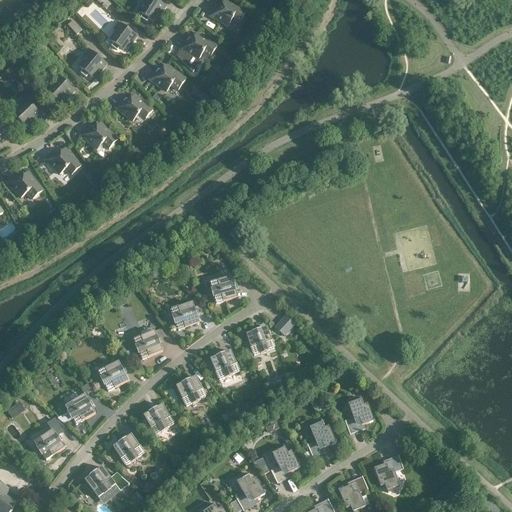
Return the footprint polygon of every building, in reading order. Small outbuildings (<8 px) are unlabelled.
[(97,0),(97,1),(106,10),(110,5),(105,0),(97,0)] [(152,22),(157,15),(160,17),(166,7),(154,0),(142,0),(142,1),(145,3),(139,13),(142,16),(140,19),(147,23),(149,19),(152,22)] [(246,13),(235,7),(235,6),(234,5),(233,5),(232,5),(225,1),(219,11),(214,9),(210,17),(228,27),(232,20),(240,24),(246,13)] [(32,6),(28,9),(33,14),(36,11),(32,6)] [(68,26),(77,36),(82,31),(73,22),(68,26)] [(123,51),(128,44),(131,47),(137,37),(118,23),(114,30),(117,32),(110,42),(113,44),(111,47),(117,51),(119,48),(123,51)] [(182,50),(177,58),(193,73),(200,62),(198,61),(203,54),(210,59),(217,48),(206,41),(206,40),(206,39),(205,39),(204,39),(203,39),(197,35),(190,45),(185,42),(181,49),(182,50)] [(38,50),(46,60),(51,56),(43,46),(38,50)] [(91,78),(97,72),(100,74),(102,72),(107,66),(89,50),(84,57),(87,59),(79,68),(82,71),(80,74),(86,78),(88,75),(91,78)] [(233,56),(226,63),(236,73),(243,66),(233,56)] [(186,81),(176,73),(175,73),(175,72),(175,71),(174,71),(173,71),(172,71),(166,66),(159,76),(155,73),(149,80),(166,93),(171,86),(178,91),(186,81)] [(7,72),(14,82),(20,78),(13,68),(7,72)] [(59,104),(64,98),(67,100),(69,98),(75,92),(58,76),(52,82),(55,84),(47,93),(50,96),(48,98),(53,103),(56,101),(59,104)] [(214,88),(209,94),(218,103),(224,98),(214,88)] [(203,101),(200,105),(204,108),(210,100),(202,94),(199,98),(203,101)] [(156,95),(152,100),(157,104),(161,98),(156,95)] [(153,112),(143,104),(143,103),(142,102),(141,101),(140,101),(134,96),(126,105),(122,102),(116,109),(132,122),(138,116),(144,122),(153,112)] [(24,127),(30,121),(33,124),(41,116),(25,99),(19,105),(22,107),(13,115),(16,119),(14,121),(19,126),(21,124),(24,127)] [(210,102),(206,106),(212,111),(216,106),(210,102)] [(169,123),(164,127),(170,135),(175,130),(169,123)] [(118,141),(108,132),(108,131),(108,130),(107,130),(106,130),(105,130),(100,124),(92,133),(88,129),(81,136),(97,150),(103,144),(109,150),(118,141)] [(81,168),(72,158),(72,157),(71,156),(70,156),(69,156),(64,150),(55,158),(52,154),(45,160),(60,176),(66,170),(72,176),(81,168)] [(43,192),(35,183),(35,182),(34,181),(34,180),(33,180),(32,180),(32,179),(27,174),(18,181),(14,177),(7,183),(21,199),(27,194),(33,200),(43,192)] [(56,210),(47,218),(52,224),(61,215),(56,210)] [(209,245),(204,250),(208,254),(210,254),(214,249),(209,245)] [(232,278),(231,278),(210,284),(212,291),(211,291),(214,299),(216,305),(238,299),(236,293),(236,292),(234,284),(234,285),(232,278)] [(124,297),(117,300),(120,307),(127,304),(124,297)] [(198,318),(196,312),(195,310),(192,304),(171,311),(173,318),(175,326),(176,326),(178,332),(199,325),(197,318),(198,318)] [(287,316),(275,328),(285,337),(297,325),(287,316)] [(260,330),(259,331),(253,333),(246,336),(254,357),(260,355),(268,352),(274,350),(267,329),(261,331),(260,330)] [(161,346),(158,340),(157,338),(157,339),(154,332),(134,341),(136,347),(136,348),(139,355),(142,361),(163,352),(160,346),(161,346)] [(224,354),(222,355),(216,358),(217,358),(210,361),(219,381),(225,379),(226,379),(233,376),(233,375),(239,373),(230,352),(224,355),(224,354)] [(126,376),(123,371),(122,369),(121,369),(118,363),(98,373),(101,379),(105,387),(108,393),(128,383),(125,377),(126,376)] [(246,363),(240,365),(243,371),(249,369),(246,363)] [(189,381),(188,381),(182,384),(182,385),(176,388),(186,408),(192,405),(200,402),(200,401),(206,398),(196,378),(190,381),(189,381)] [(87,385),(81,388),(86,396),(94,391),(87,385)] [(67,406),(65,408),(68,413),(68,414),(72,421),(73,421),(76,426),(95,415),(92,409),(88,402),(85,396),(83,397),(81,395),(66,404),(67,406)] [(374,422),(368,406),(368,405),(363,406),(360,399),(361,401),(349,405),(353,419),(345,422),(350,436),(350,435),(364,431),(362,427),(374,422)] [(29,418),(38,412),(34,406),(25,411),(29,418)] [(168,429),(174,426),(162,406),(157,409),(156,409),(155,410),(149,413),(149,414),(144,417),(155,436),(161,433),(168,429)] [(18,408),(9,414),(12,419),(22,413),(18,408)] [(325,449),(336,445),(329,427),(324,429),(321,422),(322,424),(310,429),(316,442),(307,446),(313,460),(313,459),(326,453),(325,449)] [(276,424),(265,429),(268,435),(279,430),(276,424)] [(65,449),(64,448),(65,447),(63,443),(61,444),(62,444),(57,437),(53,431),(34,444),(38,449),(37,450),(42,457),(42,456),(46,462),(65,449)] [(125,440),(124,441),(118,444),(119,445),(113,448),(126,467),(131,463),(132,464),(138,459),(144,455),(131,436),(126,440),(125,440)] [(289,475),(300,469),(292,452),(287,454),(283,447),(284,449),(273,455),(279,468),(271,472),(277,485),(278,485),(291,478),(289,475)] [(239,452),(233,458),(238,465),(245,459),(239,452)] [(399,487),(395,474),(403,470),(398,457),(385,462),(386,466),(374,470),(380,488),(385,486),(388,494),(388,491),(399,487)] [(90,477),(85,481),(98,499),(104,495),(104,496),(111,491),(110,490),(116,486),(120,492),(130,485),(117,474),(110,479),(102,468),(97,472),(96,472),(90,477)] [(242,492),(235,497),(237,500),(236,500),(243,511),(244,511),(256,505),(254,502),(265,495),(256,479),(252,482),(247,475),(248,477),(237,483),(242,492)] [(355,511),(365,508),(359,495),(368,491),(362,477),(362,478),(349,484),(350,488),(339,493),(346,510),(351,508),(352,511),(355,511)] [(0,511),(9,511),(15,504),(16,504),(17,503),(7,496),(11,491),(9,490),(4,487),(5,486),(4,486),(3,485),(3,484),(2,484),(1,483),(0,482),(0,511)] [(212,491),(206,496),(210,502),(217,498),(212,491)] [(136,493),(131,500),(137,505),(143,499),(136,493)] [(333,511),(328,500),(327,501),(315,507),(317,511),(314,511),(333,511)]
